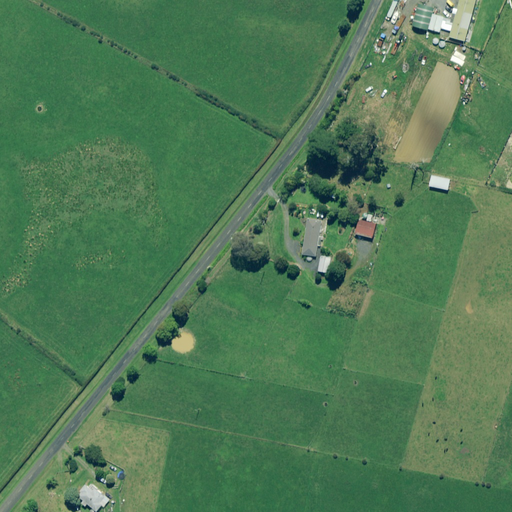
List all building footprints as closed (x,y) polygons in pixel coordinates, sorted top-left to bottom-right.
[(476,0),(460,0),(458,10),(454,9),(453,14),(456,15),(450,38),(465,42),(476,0)] [(439,33),(441,28),(444,29),(446,22),(451,24),(452,20),(440,17),(432,14),(433,11),(428,10),(425,19),(431,21),(428,29),(439,33)] [(478,82),(472,79),(469,86),(475,89),(478,82)] [(451,180),(432,176),(430,187),(449,190),(451,180)] [(386,218),(368,215),(367,221),(385,225),(386,218)] [(322,221),(309,219),(302,254),(315,257),(322,221)] [(376,223),(359,220),(356,235),(373,238),(376,223)] [(332,257),(322,255),(319,272),(330,273),(332,257)] [(97,488),(89,482),(78,497),(84,501),(82,504),(86,507),(88,505),(97,511),(103,506),(105,507),(110,500),(96,490),(97,488)]
